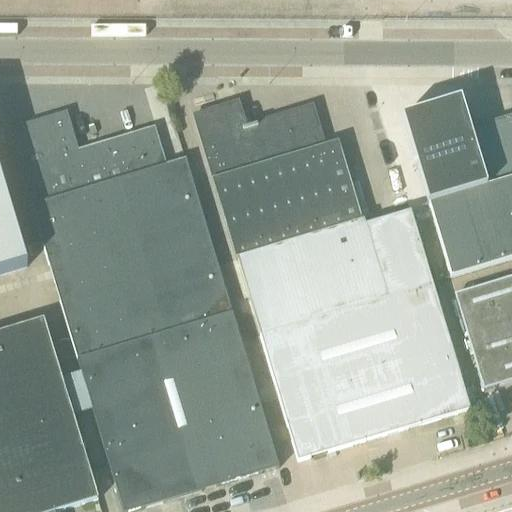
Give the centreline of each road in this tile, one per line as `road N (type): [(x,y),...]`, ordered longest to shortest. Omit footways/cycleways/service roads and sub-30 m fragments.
road 1 (unclassified): [(0,51),(511,54)]
road 2 (tertiary): [(370,511),(511,468)]
